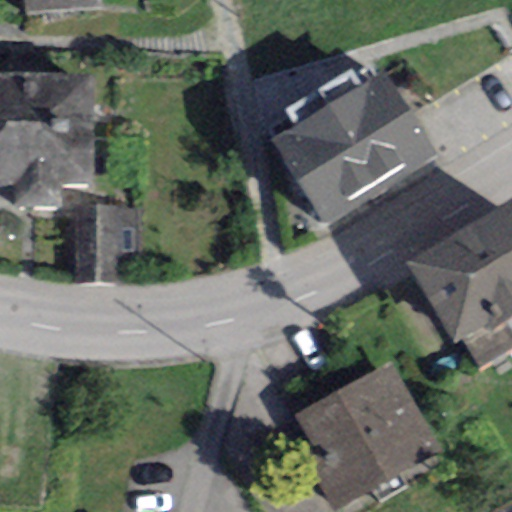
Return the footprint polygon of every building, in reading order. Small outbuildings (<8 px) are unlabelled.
[(97,0),(24,0),(25,14),(98,8),(97,0)] [(92,75),(0,72),(0,180),(14,181),(13,207),(61,209),(62,182),(89,183),(92,75)] [(383,72),(271,141),(324,226),(435,157),(383,72)] [(511,201),(467,228),(511,306),(511,201)] [(73,208),(73,259),(73,281),(113,281),(113,259),(134,259),(134,208),(73,208)] [(511,335),(504,324),(511,319),(511,306),(467,228),(406,264),(453,344),(461,339),(479,368),(511,348),(511,335)] [(294,415),(319,460),(309,465),(334,511),(441,452),(391,362),(294,415)]
